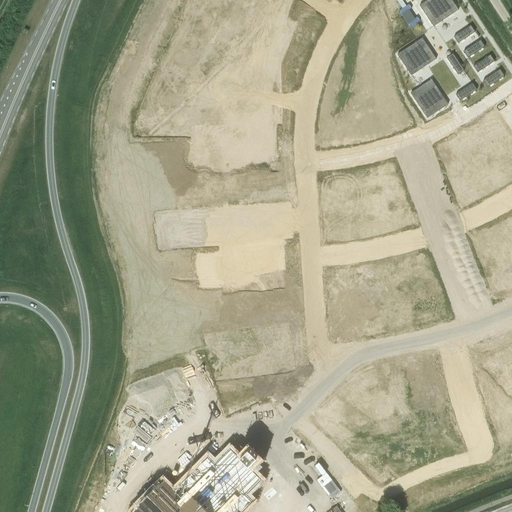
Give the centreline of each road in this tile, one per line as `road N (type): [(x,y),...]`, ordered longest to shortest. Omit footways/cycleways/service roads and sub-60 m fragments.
road 1 (primary): [(45,511),(84,349),(48,123),(74,0)]
road 2 (residential): [(295,416),(380,497),(477,458),(445,336)]
road 3 (primary): [(0,296),(41,306),(66,343),(64,384),(31,511)]
road 4 (residential): [(306,166),(435,134),(511,88)]
road 5 (residential): [(313,258),(396,246),(511,196)]
road 6 (residential): [(306,103),(245,95),(278,0)]
road 7 (residential): [(160,231),(310,220)]
road 8 (primary): [(0,135),(62,0)]
road 9 (residential): [(313,258),(320,351),(335,378)]
road 10 (residential): [(335,378),(384,348),(445,336)]
